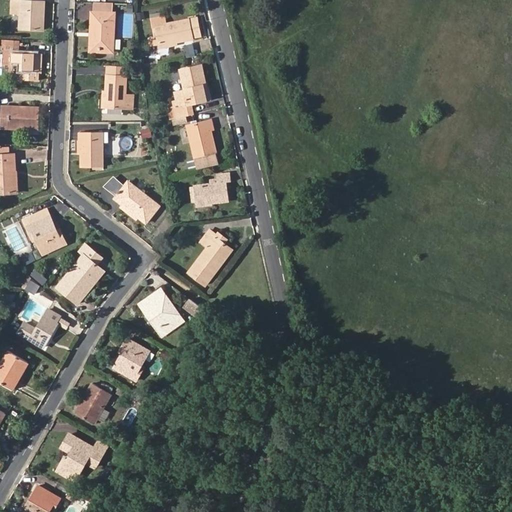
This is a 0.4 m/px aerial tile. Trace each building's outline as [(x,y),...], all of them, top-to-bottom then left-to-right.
[(40,15),(43,15),(43,0),(12,0),(11,13),(20,13),(19,27),(39,29),(40,15)] [(106,3),(94,2),(94,13),(106,14),(106,3)] [(112,14),(112,3),(106,3),(106,14),(94,13),(90,13),(89,33),(93,34),(92,50),(112,50),(114,14),(112,14)] [(199,18),(167,24),(165,17),(155,19),(156,27),(160,45),(194,39),(194,37),(203,36),(199,18)] [(14,51),(14,39),(4,39),(4,46),(3,60),(21,61),(19,81),(36,82),(36,73),(36,67),(41,68),(42,53),(14,51)] [(185,44),(187,57),(196,55),(194,42),(185,44)] [(177,117),(192,114),(190,104),(206,101),(202,84),(205,84),(201,66),(180,71),(184,91),(175,93),(178,106),(174,107),(177,117)] [(133,108),(133,95),(125,95),(125,76),(105,75),(104,107),(133,108)] [(39,106),(0,104),(0,112),(0,126),(38,128),(39,106)] [(197,168),(218,164),(210,130),(213,130),(210,120),(187,125),(197,168)] [(151,128),(141,128),(142,138),(152,137),(151,128)] [(78,131),(78,151),(82,152),(82,168),(102,168),(102,141),(108,141),(107,131),(102,131),(78,131)] [(12,170),(15,170),(14,152),(0,153),(0,192),(13,192),(12,170)] [(194,186),(196,201),(212,199),(212,204),(229,202),(229,195),(234,194),(231,174),(218,175),(218,179),(219,184),(210,185),(194,186)] [(120,207),(137,220),(145,226),(158,209),(126,183),(115,198),(123,204),(120,207)] [(113,200),(120,207),(123,204),(115,198),(113,200)] [(135,222),(137,220),(120,207),(119,209),(135,222)] [(32,235),(35,240),(42,255),(65,243),(61,235),(58,236),(55,229),(49,216),(25,228),(30,236),(32,235)] [(214,238),(216,235),(209,230),(200,242),(208,247),(188,273),(205,286),(222,264),(219,262),(230,249),(223,244),(214,238)] [(218,233),(216,235),(214,238),(223,244),(227,240),(218,233)] [(219,262),(222,264),(232,250),(230,249),(219,262)] [(38,251),(23,256),(26,263),(41,258),(38,251)] [(78,294),(98,267),(80,254),(55,287),(76,303),(81,296),(78,294)] [(101,270),(98,267),(78,294),(81,296),(101,270)] [(38,299),(43,288),(31,282),(25,292),(38,299)] [(161,291),(154,296),(142,304),(145,310),(162,335),(182,321),(161,291)] [(198,316),(204,305),(188,298),(183,309),(198,316)] [(35,329),(24,322),(18,332),(43,346),(57,323),(56,322),(60,315),(48,308),(35,329)] [(127,339),(122,346),(126,348),(122,354),(114,369),(137,381),(142,374),(138,371),(141,366),(149,352),(127,339)] [(8,350),(0,363),(0,381),(12,389),(28,362),(8,350)] [(112,393),(93,382),(76,412),(94,423),(112,393)] [(89,456),(93,449),(69,435),(61,448),(69,453),(58,471),(75,481),(86,462),(95,469),(99,462),(89,456)] [(98,441),(93,449),(89,456),(99,462),(107,447),(98,441)] [(28,506),(25,504),(19,511),(48,511),(50,510),(53,504),(57,506),(61,499),(39,486),(31,500),(28,506)]
